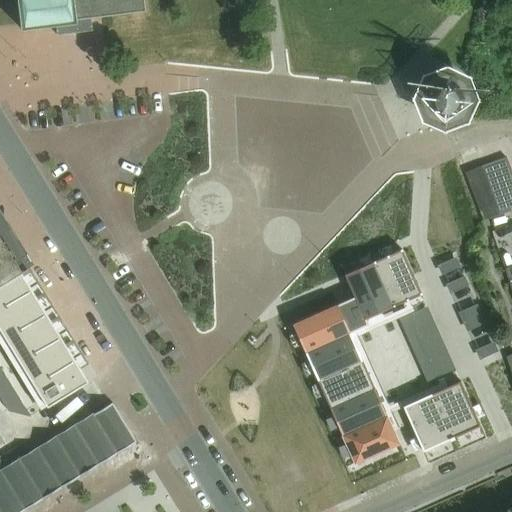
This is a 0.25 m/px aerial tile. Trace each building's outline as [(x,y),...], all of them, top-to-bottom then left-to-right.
[(17,0),(21,29),(56,25),(57,34),(58,34),(58,32),(92,27),(92,30),(94,30),(92,16),(146,10),(144,0),(17,0)] [(459,86),(443,79),(427,86),(421,101),(427,116),(442,122),(457,117),(464,101),(459,86)] [(495,161),(511,205),(511,170),(507,156),(495,161)] [(501,213),(511,208),(511,205),(495,161),(483,165),(501,213)] [(499,214),(501,213),(483,165),(465,172),(484,220),(490,217),(495,229),(491,230),(494,238),(506,234),(499,214)] [(0,286),(30,268),(0,218),(0,286)] [(338,304),(293,324),(355,463),(400,443),(350,332),(369,324),(366,318),(422,293),(402,249),(345,274),(355,297),(338,304)] [(96,376),(31,268),(0,286),(0,309),(55,401),(96,376)] [(413,323),(409,314),(399,319),(403,328),(413,323)] [(417,333),(413,323),(403,328),(407,337),(417,333)] [(422,342),(417,333),(407,337),(411,346),(422,342)] [(426,351),(422,342),(411,346),(416,355),(426,351)] [(430,360),(426,351),(416,355),(420,364),(430,360)] [(13,369),(6,358),(0,362),(0,363),(6,373),(13,369)] [(434,369),(430,360),(420,364),(424,374),(434,369)] [(19,379),(13,369),(6,373),(12,383),(19,379)] [(438,378),(434,369),(424,374),(428,383),(438,378)] [(12,383),(6,373),(0,376),(0,378),(5,387),(12,383)] [(25,389),(19,379),(12,383),(18,393),(25,389)] [(481,425),(461,381),(404,406),(423,451),(450,439),(451,440),(455,438),(454,437),(481,425)] [(18,393),(12,383),(5,387),(11,397),(18,393)] [(39,411),(25,389),(18,393),(11,397),(17,406),(39,411)] [(0,511),(21,511),(136,442),(137,442),(113,403),(112,403),(4,469),(4,468),(0,462),(0,511)] [(186,511),(162,469),(86,511),(186,511)]
